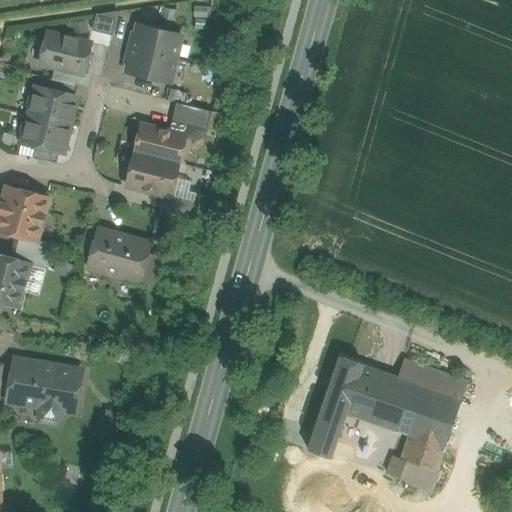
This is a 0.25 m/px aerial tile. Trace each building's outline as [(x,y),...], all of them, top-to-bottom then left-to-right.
[(175,10),(165,8),(163,18),(173,20),(175,10)] [(162,11),(151,9),(149,19),(160,22),(162,11)] [(117,12),(97,15),(93,30),(112,35),(117,12)] [(88,20),(73,22),(75,33),(89,31),(88,20)] [(132,40),(130,47),(176,59),(182,36),(138,25),(134,41),(132,40)] [(90,42),(49,32),(41,65),(55,68),(78,74),(82,75),(90,42)] [(176,59),(130,47),(128,55),(130,56),(127,72),(170,83),(176,59)] [(78,74),(55,68),(52,79),(76,85),(78,74)] [(52,79),(51,79),(48,91),(73,97),(76,85),(52,79)] [(48,91),(36,88),(35,92),(28,96),(26,104),(30,110),(29,115),(70,125),(76,98),(73,97),(48,91)] [(179,90),(171,88),(169,96),(177,99),(179,90)] [(211,111),(176,102),(169,132),(185,136),(188,126),(206,130),(211,111)] [(29,115),(28,119),(22,123),(20,132),(23,138),(22,142),(36,145),(59,151),(63,152),(70,125),(29,115)] [(169,132),(142,125),(135,151),(179,162),(185,136),(169,132)] [(59,151),(36,145),(33,157),(56,163),(59,151)] [(179,162),(135,151),(127,186),(162,195),(170,197),(171,195),(175,177),(179,162)] [(198,201),(193,219),(201,221),(207,196),(185,191),(187,180),(175,177),(171,195),(198,201)] [(49,198),(6,187),(2,203),(1,203),(0,205),(0,230),(16,236),(37,241),(37,240),(49,198)] [(198,201),(171,195),(170,197),(162,195),(159,210),(193,219),(198,201)] [(111,233),(98,229),(88,267),(101,271),(111,233)] [(150,243),(111,233),(101,271),(140,281),(150,243)] [(37,241),(16,236),(13,247),(48,257),(51,244),(37,240),(37,241)] [(72,249),(63,246),(60,254),(70,257),(72,249)] [(48,257),(13,247),(10,259),(30,264),(30,265),(44,269),(48,257)] [(166,257),(149,252),(142,279),(159,283),(166,257)] [(10,259),(0,255),(0,301),(18,307),(30,265),(30,264),(10,259)] [(73,263),(58,259),(55,274),(70,277),(73,263)] [(368,353),(337,342),(301,448),(332,458),(347,413),(363,365),(368,353)] [(468,382),(404,359),(398,378),(461,400),(462,400),(468,382)] [(82,371),(14,360),(7,401),(21,403),(24,407),(34,409),(38,406),(40,421),(58,424),(67,410),(75,412),(77,401),(80,399),(81,390),(79,387),(82,371)] [(398,378),(363,365),(347,413),(410,436),(444,448),(461,400),(398,378)] [(122,415),(108,410),(101,433),(115,438),(122,415)] [(410,436),(401,459),(415,464),(436,472),(444,448),(410,436)] [(9,452),(0,452),(0,465),(9,465),(9,452)] [(409,480),(415,464),(401,459),(394,456),(388,472),(409,480)] [(409,480),(406,486),(428,494),(436,472),(415,464),(409,480)] [(388,472),(385,479),(406,486),(409,480),(388,472)] [(397,511),(406,486),(385,479),(377,502),(369,499),(364,511),(397,511)]
